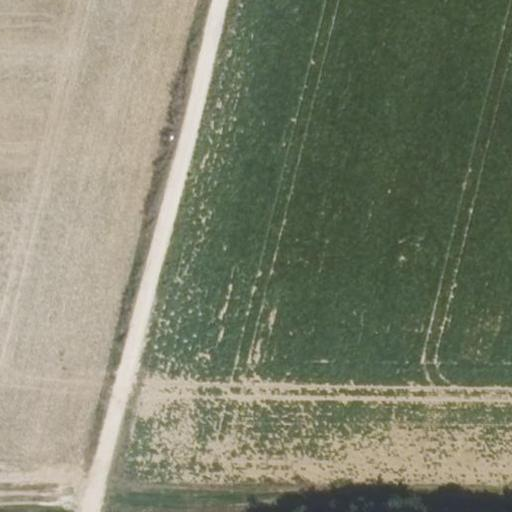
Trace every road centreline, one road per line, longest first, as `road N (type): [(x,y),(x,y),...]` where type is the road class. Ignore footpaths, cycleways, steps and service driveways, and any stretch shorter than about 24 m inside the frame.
road 1 (track): [(217,0),(90,511)]
road 2 (track): [(511,507),(93,500)]
